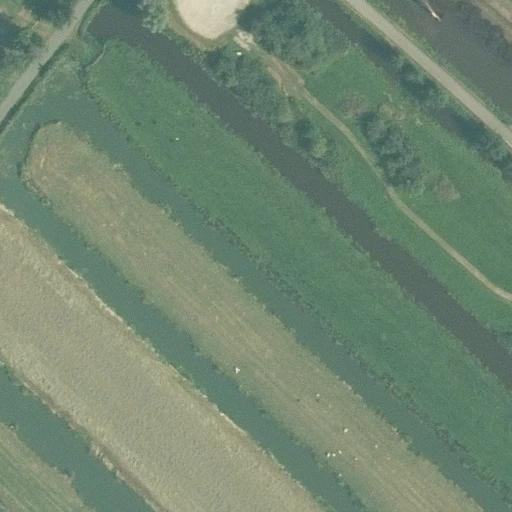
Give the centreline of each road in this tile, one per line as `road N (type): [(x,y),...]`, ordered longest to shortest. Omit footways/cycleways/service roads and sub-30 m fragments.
road 1 (tertiary): [(511,142),(354,0)]
road 2 (unclassified): [(0,110),(85,0)]
